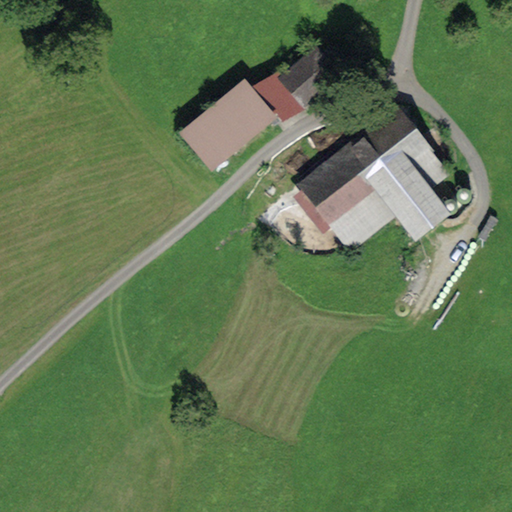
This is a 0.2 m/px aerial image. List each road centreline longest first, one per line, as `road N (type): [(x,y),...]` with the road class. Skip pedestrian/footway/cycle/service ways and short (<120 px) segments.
road 1 (track): [(413,0),(404,43),(379,89),(298,125),(103,284),(0,384)]
road 2 (track): [(394,61),(476,165),(471,218)]
